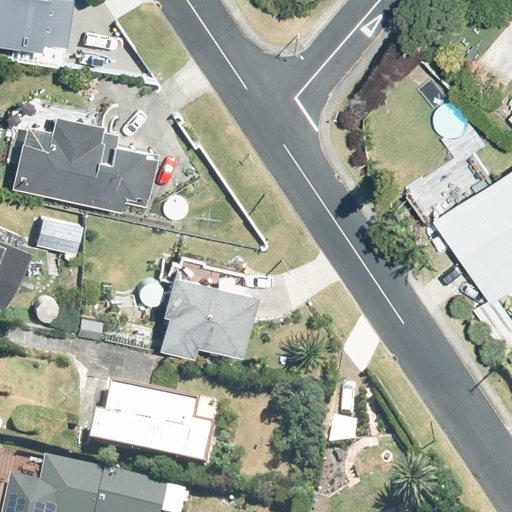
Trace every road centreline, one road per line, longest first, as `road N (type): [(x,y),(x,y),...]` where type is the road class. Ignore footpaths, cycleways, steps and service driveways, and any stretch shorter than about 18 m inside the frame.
road 1 (residential): [(271,126),(511,480)]
road 2 (residential): [(380,0),(271,126)]
road 3 (residential): [(187,0),(271,126)]
